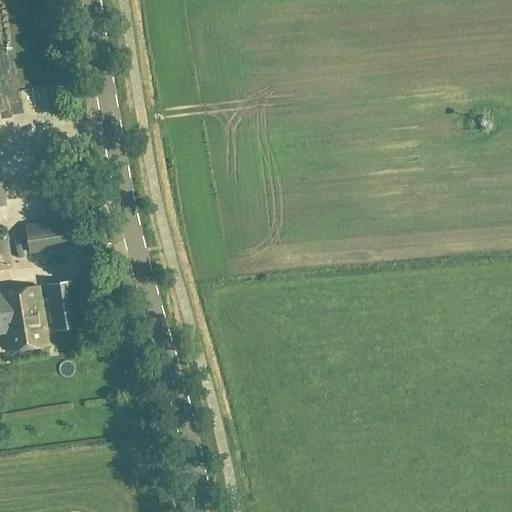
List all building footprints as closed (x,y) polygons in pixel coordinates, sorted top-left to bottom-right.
[(35,23),(43,38),(55,32),(47,17),(35,23)] [(52,72),(58,71),(57,47),(50,47),(52,72)] [(65,219),(25,226),(30,254),(70,247),(65,219)] [(0,258),(15,255),(9,230),(0,232),(0,258)] [(79,271),(73,284),(73,287),(85,293),(92,277),(79,271)] [(72,281),(46,286),(53,331),(79,327),(73,287),(73,284),(72,281)] [(6,354),(48,348),(39,287),(0,292),(0,320),(1,320),(6,354)]
